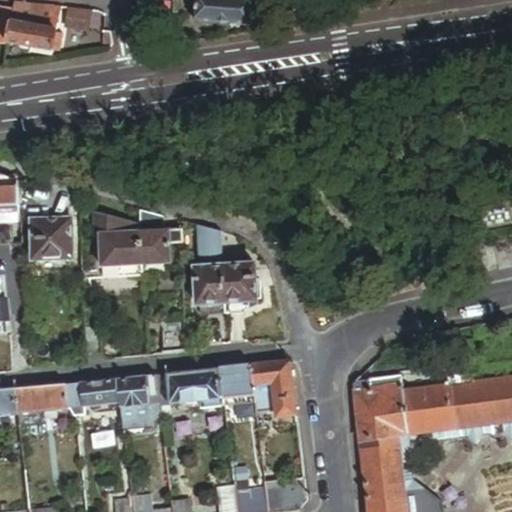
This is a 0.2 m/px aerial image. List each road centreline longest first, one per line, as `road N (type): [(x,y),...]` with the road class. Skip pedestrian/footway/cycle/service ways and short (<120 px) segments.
road 1 (tertiary): [(511,30),(141,84)]
road 2 (residential): [(340,511),(323,361),(341,340),(374,327),(511,299)]
road 3 (tertiary): [(141,84),(0,106)]
